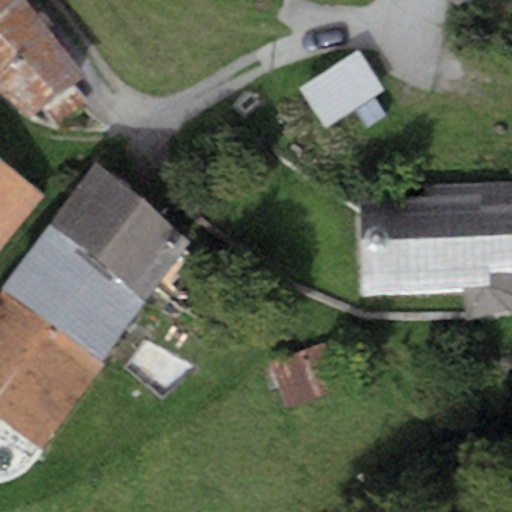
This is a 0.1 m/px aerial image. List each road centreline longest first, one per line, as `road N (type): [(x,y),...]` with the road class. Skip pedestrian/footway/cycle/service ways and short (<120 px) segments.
road 1 (track): [(397,0),(382,21),(269,55),(206,102),(157,121),(120,103),(45,0)]
road 2 (track): [(382,21),(438,78),(511,95)]
